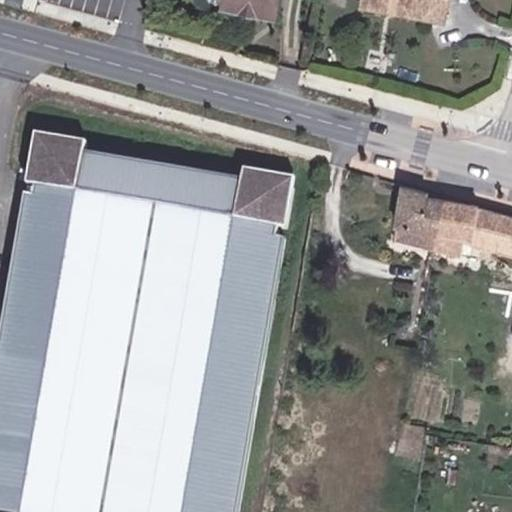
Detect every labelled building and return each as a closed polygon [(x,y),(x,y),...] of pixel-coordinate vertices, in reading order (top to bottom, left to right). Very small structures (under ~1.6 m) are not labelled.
[(277,0),(225,0),(224,7),(274,17),(277,0)] [(362,0),(362,6),(384,9),(385,5),(446,15),(448,0),(362,0)] [(385,5),(384,9),(444,20),(446,15),(385,5)] [(37,134),(35,145),(46,146),(47,135),(37,134)] [(46,146),(35,145),(28,183),(36,185),(34,195),(25,194),(0,340),(0,511),(238,511),(286,238),(277,237),(278,226),(287,227),(293,188),(282,187),(284,176),(245,168),(243,179),(85,152),(87,142),(47,135),(46,146)] [(295,177),(284,176),(282,187),(293,188),(295,177)] [(428,192),(404,185),(393,239),(481,260),(483,247),(511,254),(511,216),(479,208),(479,204),(428,196),(428,192)] [(394,329),(405,331),(407,321),(396,318),(394,329)] [(435,326),(424,324),(422,335),(434,337),(435,326)]
